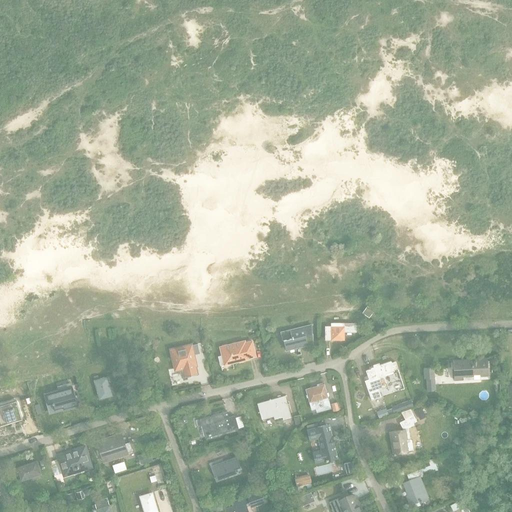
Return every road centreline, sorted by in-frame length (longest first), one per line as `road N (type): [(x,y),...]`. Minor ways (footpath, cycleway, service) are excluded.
road 1 (residential): [(160,405),(340,359)]
road 2 (unclassified): [(340,359),(397,329),(511,323)]
road 3 (residential): [(0,453),(160,405)]
road 4 (residential): [(386,511),(357,446),(340,359)]
